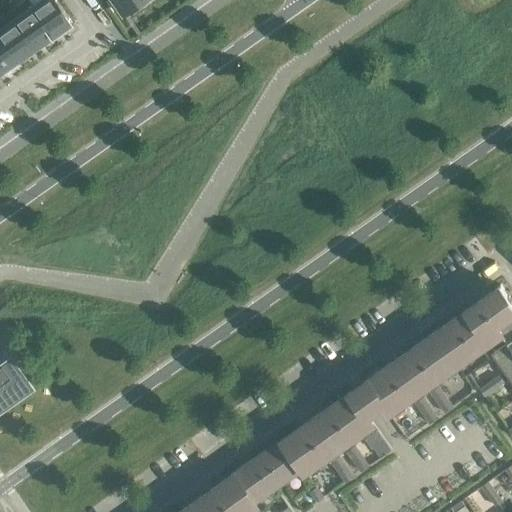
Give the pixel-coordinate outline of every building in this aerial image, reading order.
[(29,0),(24,0),(10,10),(36,48),(54,35),(33,6),(31,3),(31,2),(29,0)] [(29,0),(31,2),(31,3),(33,6),(54,35),(72,22),(56,0),(29,0)] [(113,0),(123,14),(128,11),(130,15),(144,5),(142,2),(143,0),(113,0)] [(10,10),(0,17),(0,34),(18,60),(36,48),(10,10)] [(0,71),(1,73),(18,60),(0,34),(0,71)] [(511,311),(511,301),(501,285),(500,285),(500,286),(467,310),(489,341),(499,333),(500,333),(494,324),(511,311)] [(489,341),(467,310),(433,333),(455,364),(489,341)] [(511,371),(511,311),(494,324),(500,333),(499,333),(507,343),(491,354),(506,376),(511,371)] [(455,364),(433,333),(400,357),(422,388),(455,364)] [(422,388),(400,357),(357,387),(316,416),(338,447),(373,422),(367,414),(374,410),(382,404),(387,412),(422,388)] [(0,401),(28,382),(11,358),(5,362),(3,363),(0,365),(0,401)] [(499,375),(490,382),(494,389),(504,382),(499,375)] [(494,389),(490,382),(480,389),(484,396),(494,389)] [(439,387),(431,392),(435,399),(443,393),(439,387)] [(448,400),(443,393),(435,399),(440,406),(448,400)] [(428,404),(424,397),(416,403),(420,410),(428,404)] [(453,406),(448,400),(440,406),(444,412),(453,406)] [(433,410),(428,404),(420,410),(425,416),(433,410)] [(425,416),(429,423),(437,417),(433,410),(425,416)] [(338,447),(316,416),(283,439),(301,466),(304,471),(338,447)] [(301,466),(283,439),(261,454),(255,458),(234,473),(253,500),(274,485),(280,481),(301,466)] [(385,442),(374,449),(380,457),(391,450),(385,442)] [(360,453),(355,446),(347,452),(351,458),(360,453)] [(364,459),(360,453),(351,458),(356,465),(364,459)] [(344,463),(340,457),(332,462),(336,469),(344,463)] [(369,466),(364,459),(356,465),(361,471),(369,466)] [(349,470),(344,463),(336,469),(341,475),(349,470)] [(354,476),(349,470),(341,475),(345,482),(354,476)] [(253,500),(234,473),(200,497),(210,511),(245,511),(257,504),(253,500)] [(488,482),(481,486),(488,496),(495,491),(488,482)] [(317,487),(310,492),(317,502),(324,497),(317,487)] [(495,491),(488,496),(495,506),(502,501),(495,491)] [(210,511),(200,497),(179,511),(210,511)] [(461,501),(451,508),(454,511),(455,511),(465,505),(461,501)]
